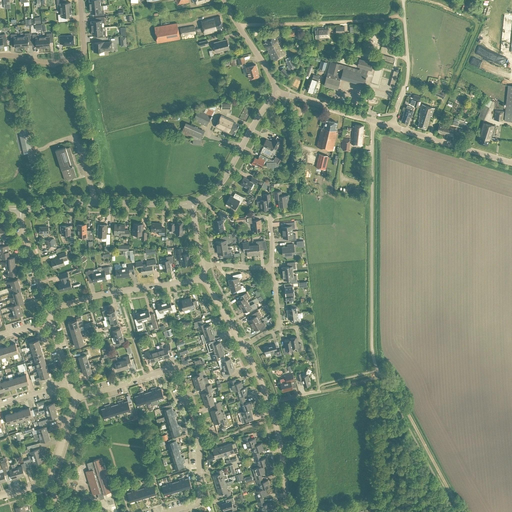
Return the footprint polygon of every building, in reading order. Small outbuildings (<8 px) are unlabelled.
[(66,16),(72,16),(71,2),(65,3),(64,0),(57,0),(57,6),(60,6),(61,14),(58,14),(59,21),(66,21),(66,16)] [(459,0),(458,5),(460,5),(460,7),(466,9),(468,0),(459,0)] [(100,5),(90,6),(90,13),(96,12),(97,15),(104,15),(104,9),(101,10),(100,5)] [(511,15),(504,14),(502,33),(506,34),(505,36),(511,36),(511,33),(511,15)] [(223,27),(220,16),(201,21),(205,34),(222,30),(221,27),(223,27)] [(91,21),(92,28),(102,27),(102,23),(105,23),(104,17),(97,17),(97,20),(91,21)] [(157,42),(180,38),(177,23),(154,27),(157,42)] [(195,26),(192,26),(180,28),(181,35),(196,33),(195,26)] [(102,27),(92,28),(92,35),(98,34),(98,37),(106,37),(105,31),(102,31),(102,27)] [(329,38),(328,27),(325,28),(323,28),(317,28),(317,30),(315,30),(316,39),(329,38)] [(25,36),(21,36),(22,47),(28,46),(28,40),(31,40),(30,33),(25,33),(25,36)] [(47,36),(42,37),(43,47),(50,47),(50,41),(53,40),(52,33),(46,33),(47,36)] [(22,47),(21,36),(17,37),(16,34),(11,34),(11,42),(14,41),(15,47),(22,47)] [(43,47),(42,37),(38,37),(38,34),(32,35),(33,42),(36,42),(36,48),(43,47)] [(266,49),(268,52),(282,44),(280,41),(279,42),(276,36),(275,37),(274,35),(265,40),(266,42),(263,44),(266,48),(267,49),(266,49)] [(63,37),(63,36),(59,36),(60,42),(63,42),(63,46),(67,45),(67,44),(74,44),(73,36),(63,37)] [(228,42),(227,39),(213,42),(214,46),(213,47),(215,48),(216,51),(229,48),(228,45),(229,43),(228,42)] [(112,42),(104,42),(93,43),(93,51),(104,51),(104,50),(112,49),(112,42)] [(282,44),(268,52),(273,61),(287,53),(282,44)] [(292,58),(288,60),(286,62),(290,69),(296,66),(292,58)] [(359,59),(358,60),(357,66),(360,67),(359,70),(331,61),(326,77),(323,85),(337,89),(340,80),(340,78),(363,85),(368,69),(371,70),(373,63),(359,59)] [(319,68),(325,70),(327,62),(321,61),(319,68)] [(259,76),(256,64),(246,67),(249,78),(259,76)] [(286,76),(289,73),(283,66),(280,69),(286,76)] [(379,88),(383,69),(374,67),(370,86),(379,88)] [(393,69),(389,84),(392,85),(394,77),(396,78),(398,71),(393,69)] [(306,90),(310,91),(315,75),(313,74),(312,78),(310,78),(306,90)] [(315,75),(310,91),(314,93),(318,80),(319,77),(315,75)] [(438,96),(443,98),(446,93),(443,92),(442,92),(437,90),(435,95),(438,97),(438,96)] [(489,107),(492,101),(487,99),(478,117),(483,119),(489,107)] [(206,108),(204,112),(212,116),(215,111),(214,110),(216,107),(211,104),(209,107),(206,108)] [(434,108),(422,104),(419,113),(420,113),(419,116),(420,116),(418,121),(419,121),(418,126),(425,128),(428,120),(429,120),(430,115),(432,116),(434,108)] [(407,105),(406,108),(405,107),(403,114),(401,121),(408,123),(410,117),(411,117),(413,110),(414,108),(407,105)] [(193,119),(202,124),(206,126),(211,116),(201,111),(200,112),(197,110),(193,119)] [(502,121),(504,111),(495,110),(494,120),(502,121)] [(233,121),(221,115),(215,127),(228,133),(228,131),(234,134),(238,125),(233,122),(233,121)] [(462,128),(464,121),(454,118),(452,125),(462,128)] [(337,122),(325,119),(323,128),(322,127),(321,130),(320,130),(316,146),(333,150),(337,133),(336,132),(337,128),(335,128),(337,122)] [(181,133),(192,138),(193,138),(193,144),(201,145),(201,140),(200,139),(201,139),(205,130),(194,126),(185,122),(181,133)] [(495,126),(482,122),(477,140),(479,140),(478,142),(487,145),(489,139),(496,141),(496,139),(491,138),(495,126)] [(446,126),(439,124),(437,132),(439,132),(439,134),(444,136),(444,134),(447,135),(446,137),(452,139),(455,128),(447,126),(446,126)] [(364,126),(355,125),(355,126),(353,126),(351,144),(363,145),(365,130),(363,130),(364,126)] [(18,128),(19,132),(24,152),(31,150),(26,126),(18,128)] [(275,138),(272,142),(266,139),(263,145),(272,150),(273,147),(277,149),(281,142),(275,138)] [(349,151),(350,138),(342,138),(341,150),(349,151)] [(65,180),(76,176),(73,166),(75,165),(70,147),(66,148),(66,147),(55,150),(61,170),(61,169),(65,180)] [(317,167),(325,170),(328,156),(319,154),(316,167),(317,167)] [(265,161),(267,162),(266,162),(266,167),(276,167),(276,166),(278,166),(279,164),(269,159),(265,156),(263,159),(259,157),(258,158),(255,157),(251,163),(254,165),(254,167),(259,167),(261,168),(265,161)] [(244,177),(240,184),(246,187),(244,191),(249,194),(251,190),(250,189),(253,183),(256,184),(258,180),(252,177),(250,180),(244,177)] [(281,195),(281,191),(274,191),(274,199),(279,198),(279,206),(287,205),(287,202),(289,202),(288,195),(281,195)] [(264,194),(264,200),(260,200),(260,201),(257,201),(257,206),(261,206),(261,210),(268,209),(268,206),(271,205),(270,193),(264,194)] [(243,197),(238,194),(236,198),(230,195),(226,203),(232,206),(231,207),(235,209),(240,200),(241,201),(243,197)] [(227,214),(220,210),(217,215),(219,215),(219,220),(213,221),(214,225),(215,232),(224,230),(222,222),(223,222),(222,219),(223,218),(225,219),(227,214)] [(254,220),(254,217),(247,218),(248,224),(252,223),(253,232),(261,230),(261,224),(260,219),(254,220)] [(282,226),(282,232),(292,231),(292,228),(295,228),(294,221),(286,222),(286,226),(282,226)] [(183,222),(176,222),(176,226),(174,226),(174,223),(170,223),(170,230),(174,230),(176,230),(176,235),(183,235),(183,230),(183,222)] [(143,224),(134,223),(134,228),(133,228),(133,235),(141,235),(141,239),(147,239),(147,232),(143,231),(143,224)] [(156,223),(151,223),(151,231),(158,231),(158,234),(165,234),(165,228),(162,228),(162,224),(156,224),(156,223)] [(107,225),(98,224),(98,237),(106,237),(106,243),(110,243),(110,234),(107,234),(107,225)] [(129,236),(129,230),(125,230),(125,224),(114,224),(114,233),(120,234),(120,236),(129,236)] [(71,232),(70,225),(61,226),(61,230),(61,235),(70,235),(70,244),(75,244),(74,232),(71,232)] [(93,230),(93,231),(86,231),(86,225),(77,225),(77,228),(78,228),(78,236),(85,236),(85,239),(93,239),(93,230)] [(48,226),(39,227),(39,235),(43,235),(44,234),(44,233),(47,233),(49,233),(48,226)] [(292,231),(282,232),(283,238),(288,237),(289,237),(290,240),(296,240),(295,234),(293,234),(292,231)] [(217,248),(227,246),(227,243),(230,242),(229,236),(222,237),(223,240),(216,241),(217,248)] [(54,238),(45,241),(46,245),(48,245),(48,247),(47,248),(48,250),(56,248),(54,238)] [(256,244),(253,245),(254,255),(260,254),(259,248),(263,248),(262,240),(256,241),(256,244)] [(254,255),(253,245),(249,245),(249,242),(242,242),(243,247),(243,252),(243,253),(247,252),(247,255),(254,255)] [(294,252),(294,244),(287,245),(287,248),(282,248),(283,256),(286,255),(287,258),(293,257),(292,253),(294,252)] [(227,246),(217,248),(218,254),(225,253),(225,256),(232,255),(231,249),(228,249),(227,246)] [(175,249),(176,257),(176,260),(181,259),(182,266),(189,265),(188,258),(189,258),(188,253),(182,254),(181,248),(175,249)] [(9,257),(9,251),(0,251),(0,254),(1,254),(1,258),(6,258),(6,261),(1,262),(2,264),(15,262),(14,257),(9,257)] [(60,258),(51,261),(53,268),(65,265),(65,264),(64,261),(68,260),(67,257),(66,252),(59,254),(60,258)] [(173,262),(172,255),(166,256),(166,260),(162,261),(163,271),(171,269),(170,263),(173,262)] [(136,268),(141,267),(142,273),(146,272),(146,273),(153,272),(152,265),(156,265),(155,259),(146,261),(147,264),(142,265),(142,261),(135,262),(136,268)] [(289,266),(282,267),(283,273),(293,272),(292,269),(296,268),(295,262),(288,262),(289,266)] [(118,264),(115,265),(115,269),(117,277),(123,277),(123,276),(125,275),(125,277),(130,276),(129,271),(134,270),(133,264),(128,265),(128,267),(122,268),(122,267),(122,266),(121,266),(121,265),(120,265),(120,264),(119,264),(118,264)] [(101,266),(97,267),(97,268),(98,269),(98,272),(99,274),(100,281),(106,279),(106,275),(110,274),(109,272),(108,267),(102,268),(101,267),(101,266)] [(94,269),(85,271),(85,272),(86,275),(87,275),(88,278),(92,277),(93,277),(93,278),(94,282),(100,281),(99,274),(98,272),(98,269),(94,269)] [(69,278),(67,272),(60,275),(61,280),(62,280),(63,283),(58,284),(60,291),(67,289),(68,290),(72,289),(70,281),(67,281),(66,279),(69,278)] [(293,272),(283,273),(284,280),(290,279),(290,283),(297,282),(296,275),(293,276),(293,272)] [(233,278),(228,280),(230,285),(239,282),(238,277),(242,276),(241,273),(234,275),(235,278),(233,278)] [(10,283),(12,287),(20,284),(18,279),(9,281),(7,282),(6,282),(6,284),(10,283)] [(239,282),(230,285),(231,290),(236,289),(237,289),(238,292),(246,290),(245,287),(243,287),(243,285),(240,286),(239,282)] [(12,288),(13,292),(14,293),(20,291),(21,290),(20,284),(12,287),(7,288),(8,290),(12,288)] [(293,290),(292,286),(284,287),(286,301),(294,300),(293,295),(294,295),(294,290),(293,290)] [(9,298),(9,300),(22,296),(20,291),(14,293),(13,292),(12,292),(14,296),(9,298)] [(240,307),(248,302),(246,299),(249,297),(247,292),(239,297),(241,299),(237,301),(240,307)] [(15,301),(16,304),(19,303),(24,302),(22,296),(9,300),(10,302),(15,301)] [(190,297),(185,299),(188,309),(192,308),(197,306),(199,309),(202,308),(198,300),(196,301),(195,300),(192,301),(191,301),(190,297)] [(188,309),(185,299),(181,300),(182,304),(178,305),(180,311),(188,309)] [(166,311),(170,310),(171,313),(176,311),(174,304),(171,305),(170,300),(163,302),(166,311)] [(155,310),(157,317),(158,318),(164,316),(163,312),(166,311),(163,302),(157,304),(159,309),(155,310)] [(248,302),(240,307),(244,312),(249,309),(251,311),(257,307),(254,303),(250,305),(248,302)] [(16,304),(7,307),(8,309),(12,308),(13,312),(21,309),(19,303),(16,304)] [(287,309),(287,314),(297,313),(296,304),(290,304),(291,309),(287,309)] [(21,309),(13,312),(14,315),(10,317),(11,319),(23,315),(21,309)] [(110,309),(104,310),(102,311),(104,317),(108,315),(109,319),(117,316),(115,310),(111,311),(110,309)] [(142,312),(145,320),(149,319),(149,322),(152,322),(154,328),(157,327),(156,321),(153,313),(150,314),(149,310),(142,312)] [(252,317),(248,320),(251,325),(260,320),(258,317),(261,316),(258,311),(252,314),(254,317),(252,317)] [(145,320),(142,312),(136,314),(138,318),(135,319),(137,326),(138,330),(142,329),(143,327),(141,321),(145,320)] [(297,313),(287,314),(288,319),(292,318),(292,323),(301,322),(300,318),(300,313),(297,313)] [(119,325),(117,316),(109,319),(111,325),(108,325),(109,328),(116,326),(119,325)] [(68,322),(70,328),(79,326),(79,325),(77,321),(82,320),(81,317),(76,319),(77,320),(68,322)] [(205,324),(204,324),(202,320),(194,322),(195,327),(198,326),(199,329),(200,330),(200,331),(202,330),(204,334),(212,331),(210,325),(206,326),(205,324)] [(260,320),(251,325),(254,330),(259,327),(261,330),(267,327),(264,321),(261,323),(260,320)] [(83,323),(79,325),(79,326),(70,328),(72,334),(81,332),(80,331),(79,327),(84,326),(83,323)] [(113,331),(114,336),(122,334),(120,328),(117,329),(116,326),(109,328),(110,331),(113,331)] [(72,334),(74,341),(83,338),(82,337),(81,333),(86,332),(85,329),(80,331),(81,332),(72,334)] [(204,334),(201,335),(202,338),(203,341),(204,344),(206,343),(208,343),(211,342),(214,340),(213,338),(214,337),(212,331),(208,333),(204,334)] [(122,334),(114,336),(116,342),(114,343),(115,346),(121,344),(120,341),(124,340),(122,334)] [(83,338),(74,341),(75,347),(84,344),(83,339),(87,338),(87,335),(82,337),(83,338)] [(292,348),(296,348),(297,351),(302,350),(301,343),(298,343),(296,337),(290,338),(290,339),(291,339),(292,348)] [(27,351),(32,349),(31,348),(40,346),(39,339),(35,340),(34,338),(29,339),(29,342),(30,342),(31,347),(27,348),(26,347),(22,348),(22,351),(24,350),(27,350),(27,351)] [(291,339),(290,339),(284,340),(286,347),(283,348),(284,354),(289,353),(289,351),(293,350),(292,348),(291,339)] [(208,343),(206,343),(209,352),(213,351),(222,348),(220,342),(216,343),(215,340),(214,340),(211,342),(208,343)] [(16,343),(9,345),(12,354),(13,354),(15,358),(21,356),(19,352),(21,352),(20,346),(17,347),(16,343)] [(275,343),(263,347),(265,353),(270,352),(270,353),(271,354),(273,353),(274,352),(274,351),(276,351),(276,353),(277,356),(281,355),(280,352),(279,347),(276,347),(275,343)] [(160,349),(163,358),(170,356),(168,352),(171,351),(169,344),(166,346),(166,347),(163,348),(162,344),(159,345),(160,349)] [(9,345),(3,347),(6,356),(7,356),(11,355),(12,359),(15,358),(13,354),(12,354),(9,345)] [(29,357),(34,355),(33,354),(42,352),(40,346),(31,348),(32,349),(33,353),(29,354),(29,357)] [(3,347),(0,348),(0,357),(0,358),(1,358),(5,356),(6,361),(9,360),(7,356),(6,356),(3,347)] [(214,361),(218,359),(220,358),(220,355),(224,354),(222,348),(213,351),(214,353),(211,354),(214,361)] [(157,360),(163,358),(160,349),(154,351),(157,360)] [(78,357),(80,363),(88,360),(86,354),(89,353),(88,351),(81,352),(82,355),(78,357)] [(157,360),(154,351),(149,353),(148,351),(145,352),(147,359),(150,359),(151,362),(157,360)] [(31,363),(35,361),(35,360),(44,358),(42,352),(33,354),(34,355),(35,359),(30,360),(31,363)] [(124,360),(121,361),(123,369),(129,367),(128,363),(131,362),(129,356),(123,358),(124,360)] [(116,357),(110,359),(113,368),(116,367),(117,371),(123,369),(121,361),(117,362),(116,357)] [(222,364),(223,368),(230,365),(232,365),(230,359),(225,360),(224,357),(220,358),(218,359),(219,365),(222,364)] [(33,369),(37,367),(37,366),(46,364),(44,358),(35,360),(35,361),(37,365),(32,366),(33,369)] [(90,366),(93,365),(92,362),(89,363),(88,360),(80,363),(82,369),(90,366)] [(35,375),(39,373),(39,372),(48,370),(46,364),(37,366),(37,367),(38,371),(34,372),(35,375)] [(230,365),(223,368),(224,371),(221,371),(223,378),(230,375),(229,372),(234,371),(232,365),(230,365)] [(84,374),(87,374),(88,378),(95,375),(95,374),(94,371),(93,368),(91,369),(90,366),(82,369),(84,374)] [(311,370),(308,368),(306,372),(305,375),(301,376),(300,373),(296,374),(298,380),(302,379),(304,386),(307,385),(308,386),(309,385),(310,384),(309,381),(310,381),(308,374),(307,374),(308,373),(309,374),(311,370)] [(39,372),(39,373),(40,377),(36,379),(37,381),(41,379),(41,378),(50,376),(48,370),(39,372)] [(20,376),(23,385),(29,383),(26,374),(21,376),(20,371),(18,372),(19,376),(20,376)] [(193,377),(195,383),(208,379),(207,377),(203,378),(202,375),(204,374),(203,371),(196,373),(197,376),(193,377)] [(17,387),(23,385),(20,376),(19,376),(15,378),(14,373),(12,374),(13,378),(14,378),(17,387)] [(286,377),(279,379),(280,383),(283,391),(292,388),(290,381),(294,380),(292,373),(285,375),(286,377)] [(11,389),(17,387),(14,378),(13,378),(9,379),(8,375),(6,376),(7,380),(8,380),(11,389)] [(5,391),(11,389),(8,380),(7,380),(3,381),(2,377),(0,377),(0,378),(1,382),(2,382),(5,391)] [(206,386),(205,383),(209,382),(208,379),(195,383),(196,390),(204,387),(205,390),(212,388),(211,385),(206,386)] [(234,391),(236,391),(236,390),(243,388),(241,382),(236,383),(235,379),(229,381),(231,387),(232,387),(234,391)] [(154,388),(157,399),(164,397),(163,395),(161,388),(157,390),(156,387),(154,388)] [(237,395),(239,401),(244,399),(243,395),(248,394),(246,387),(243,388),(236,390),(236,391),(238,395),(237,395)] [(150,401),(157,399),(154,388),(151,389),(151,391),(148,392),(150,401)] [(202,394),(204,401),(213,398),(211,392),(213,391),(212,388),(205,390),(206,393),(202,394)] [(143,391),(140,392),(144,403),(150,401),(148,392),(144,394),(143,391)] [(144,403),(140,392),(138,393),(138,395),(134,397),(137,406),(144,403)] [(214,405),(214,407),(221,405),(220,402),(215,404),(213,398),(204,401),(206,407),(214,405)] [(242,406),(243,411),(250,409),(253,408),(250,402),(246,403),(244,399),(239,401),(240,407),(242,406)] [(123,400),(120,401),(124,412),(131,410),(130,408),(133,407),(131,400),(130,400),(128,401),(124,402),(123,400)] [(117,414),(124,412),(120,401),(118,402),(118,404),(114,405),(117,414)] [(46,412),(46,413),(55,410),(53,403),(44,406),(45,410),(39,411),(38,408),(34,409),(36,415),(46,412)] [(110,404),(107,405),(111,416),(117,414),(114,405),(111,406),(110,404)] [(111,416),(107,405),(104,406),(105,408),(101,409),(104,418),(111,416)] [(166,405),(162,406),(163,409),(163,410),(165,416),(176,413),(175,410),(173,411),(172,407),(167,408),(166,405)] [(211,411),(213,418),(224,414),(224,411),(221,412),(220,409),(222,409),(221,405),(214,407),(215,410),(211,411)] [(30,408),(23,410),(26,419),(27,419),(31,417),(32,422),(35,421),(33,416),(32,417),(30,408)] [(241,417),(240,417),(242,423),(243,423),(249,421),(247,417),(252,416),(250,409),(243,411),(240,412),(242,417),(241,417)] [(23,410),(17,412),(20,421),(21,420),(25,419),(26,424),(28,423),(27,419),(26,419),(23,410)] [(55,410),(46,413),(48,419),(57,416),(55,410)] [(17,412),(11,414),(14,423),(15,422),(19,421),(20,426),(22,425),(21,420),(20,421),(17,412)] [(165,416),(167,423),(176,420),(175,416),(177,416),(176,413),(165,416)] [(14,423),(11,414),(5,415),(8,424),(13,423),(14,427),(17,427),(15,422),(14,423)] [(224,414),(213,418),(215,424),(219,423),(220,425),(227,423),(226,420),(224,421),(222,417),(225,416),(224,414)] [(177,424),(176,420),(167,423),(169,429),(180,426),(179,423),(177,424)] [(180,426),(169,429),(171,436),(180,433),(179,429),(181,429),(180,426)] [(33,434),(34,437),(48,433),(46,427),(37,430),(38,432),(33,434)] [(48,433),(34,437),(35,440),(40,438),(41,442),(50,439),(48,433)] [(256,445),(254,438),(250,440),(248,436),(243,438),(244,443),(246,443),(247,448),(252,446),(256,445)] [(171,438),(164,441),(165,443),(167,443),(169,449),(180,446),(179,443),(177,444),(176,440),(172,441),(171,438)] [(231,443),(225,445),(228,454),(234,452),(234,453),(238,452),(236,446),(235,443),(231,444),(231,443)] [(252,451),(254,457),(260,455),(259,452),(263,450),(261,443),(256,445),(252,446),(253,451),(252,451)] [(225,445),(219,447),(222,456),(228,454),(225,445)] [(169,449),(171,456),(180,453),(179,449),(181,449),(180,446),(169,449)] [(222,456),(219,447),(213,449),(214,453),(206,455),(208,461),(216,459),(216,458),(222,456)] [(29,456),(29,458),(41,455),(39,449),(30,452),(31,455),(29,456)] [(171,456),(173,463),(184,459),(183,456),(181,457),(180,453),(171,456)] [(33,461),(34,464),(43,462),(41,455),(29,458),(29,459),(23,460),(24,463),(26,470),(29,469),(27,462),(33,461)] [(257,463),(258,467),(263,466),(268,464),(266,458),(261,459),(260,455),(254,457),(256,463),(257,463)] [(103,465),(101,458),(94,460),(94,461),(88,463),(90,470),(85,471),(89,483),(90,483),(92,489),(91,489),(93,495),(98,493),(99,498),(104,497),(104,498),(105,498),(103,494),(111,492),(109,485),(110,484),(110,482),(111,481),(110,478),(109,478),(108,476),(107,476),(105,470),(106,469),(104,465),(103,465)] [(184,459),(173,463),(175,469),(184,467),(183,463),(185,462),(184,459)] [(9,468),(7,461),(1,463),(3,470),(9,468)] [(23,470),(26,470),(24,463),(21,464),(22,466),(16,468),(19,477),(25,475),(23,470)] [(19,477),(16,468),(15,464),(12,465),(13,469),(9,470),(12,479),(19,477)] [(258,467),(252,469),(256,479),(259,478),(262,478),(260,474),(265,472),(263,466),(258,467)] [(213,476),(215,482),(224,479),(228,478),(226,474),(224,475),(222,469),(217,471),(218,474),(213,476)] [(181,478),(185,489),(191,487),(188,478),(185,479),(184,477),(181,478)] [(179,481),(175,482),(178,491),(185,489),(181,478),(178,479),(179,481)] [(259,478),(256,479),(257,485),(259,485),(260,489),(260,490),(265,488),(270,487),(268,480),(263,481),(262,478),(259,478)] [(215,482),(217,488),(226,485),(228,484),(227,482),(225,482),(224,479),(215,482)] [(171,481),(168,482),(171,493),(178,491),(175,482),(172,483),(171,481)] [(171,493),(168,482),(165,483),(166,485),(162,486),(165,495),(171,493)] [(146,485),(150,496),(156,494),(154,485),(150,486),(149,484),(146,485)] [(144,488),(140,489),(143,498),(150,496),(146,485),(143,486),(144,488)] [(226,485),(217,488),(219,494),(223,493),(225,496),(230,494),(229,491),(228,491),(226,485)] [(136,488),(133,489),(136,500),(143,498),(140,489),(136,490),(136,488)] [(260,489),(255,491),(257,496),(256,496),(258,502),(263,500),(262,496),(267,495),(265,488),(260,490),(260,489)] [(136,500),(133,489),(130,490),(131,492),(127,493),(130,502),(136,500)] [(228,502),(221,504),(224,511),(225,510),(225,511),(233,511),(233,510),(237,509),(236,507),(233,507),(232,503),(234,503),(234,500),(233,497),(227,499),(228,502)] [(260,507),(262,511),(266,511),(267,511),(271,509),(269,503),(264,504),(263,500),(258,502),(259,508),(260,507)] [(15,507),(16,511),(21,511),(26,511),(25,510),(24,506),(28,505),(27,503),(23,504),(23,505),(15,507)]
